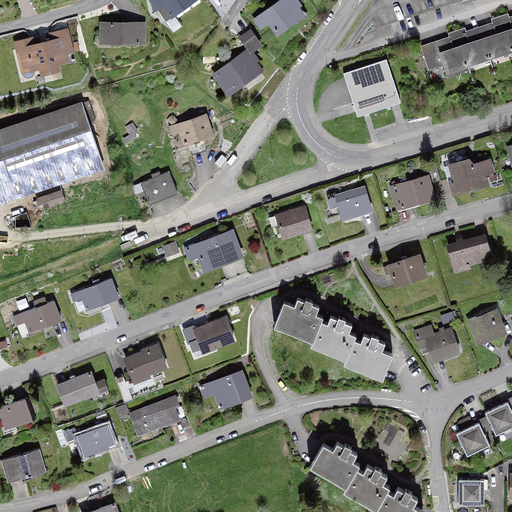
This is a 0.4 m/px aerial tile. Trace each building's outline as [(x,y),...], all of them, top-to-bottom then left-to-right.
[(151,0),(150,1),(157,10),(158,9),(166,20),(193,0),(151,0)] [(277,33),(303,15),(297,7),(299,5),(295,0),(285,0),(277,7),(275,4),(263,13),(277,33)] [(411,0),(370,14),(375,28),(461,0),(411,0)] [(499,16),(502,23),(510,20),(508,13),(499,16)] [(502,23),(499,16),(491,18),(493,25),(502,23)] [(144,23),(101,23),(101,36),(109,36),(109,42),(144,43),(144,23)] [(480,29),(489,57),(511,50),(504,31),(491,35),(488,26),(480,29)] [(456,30),(459,37),(467,34),(465,27),(456,30)] [(31,77),(33,75),(34,69),(41,68),(42,72),(57,68),(56,64),(64,62),(65,60),(64,53),(71,51),(69,40),(61,42),(60,38),(68,37),(66,29),(51,33),(53,40),(33,45),(31,38),(16,41),(18,49),(25,47),(26,51),(17,53),(22,74),(26,77),(31,77)] [(461,45),(468,64),(489,57),(480,29),(471,31),(474,41),(462,45),(461,45)] [(459,37),(456,30),(448,33),(450,40),(459,37)] [(260,43),(251,31),(244,36),(252,49),(260,43)] [(468,64),(461,45),(448,50),(445,40),(422,48),(426,61),(441,57),(446,71),(468,64)] [(220,69),(235,89),(261,70),(255,62),(257,60),(250,50),(234,62),(232,60),(220,69)] [(343,73),(357,116),(400,102),(386,59),(343,73)] [(0,201),(103,167),(81,103),(0,130),(0,201)] [(178,124),(184,143),(187,142),(192,155),(207,150),(202,137),(212,134),(205,115),(178,124)] [(472,164),(468,159),(445,166),(448,177),(449,181),(451,180),(454,193),(487,183),(484,173),(492,171),(489,160),(472,164)] [(443,162),(435,164),(440,179),(448,177),(445,166),(443,162)] [(440,179),(435,164),(425,167),(427,175),(391,186),(398,208),(434,197),(430,183),(440,179)] [(169,170),(160,174),(159,170),(146,176),(147,179),(140,182),(148,202),(177,190),(169,170)] [(371,209),(364,188),(337,196),(342,215),(360,209),(360,212),(371,209)] [(46,195),(50,205),(64,200),(61,190),(46,195)] [(311,229),(305,206),(276,215),(283,237),(311,229)] [(195,245),(204,267),(222,260),(222,262),(241,255),(232,231),(223,234),(223,233),(195,245)] [(448,245),(454,267),(491,256),(484,235),(448,245)] [(419,255),(383,267),(386,274),(392,272),(396,284),(425,274),(419,255)] [(79,290),(87,309),(118,297),(111,278),(100,282),(99,281),(93,283),(94,285),(79,290)] [(61,319),(53,300),(46,303),(44,297),(34,301),(36,307),(13,316),(16,324),(25,320),(29,332),(61,319)] [(313,340),(321,320),(322,315),(315,313),(318,305),(311,302),(312,300),(306,298),(305,300),(298,297),(295,305),(284,300),(275,325),(313,340)] [(28,306),(25,298),(17,301),(20,309),(28,306)] [(504,331),(496,310),(482,315),(483,316),(479,318),(478,315),(468,319),(476,337),(485,333),(487,339),(504,331)] [(311,344),(346,358),(354,338),(355,333),(348,331),(351,323),(344,320),(345,318),(339,315),(338,318),(331,315),(328,322),(321,320),(313,340),(311,344)] [(225,318),(195,329),(199,338),(191,341),(195,353),(233,339),(225,318)] [(434,359),(458,351),(450,328),(434,334),(431,326),(415,331),(423,353),(431,351),(434,359)] [(361,341),(354,338),(346,358),(344,362),(382,377),(392,353),(382,349),(385,341),(377,339),(378,336),(372,334),(371,336),(364,333),(361,341)] [(126,358),(135,382),(148,377),(147,373),(165,366),(157,344),(143,349),(144,351),(126,358)] [(211,382),(219,405),(234,399),(235,401),(251,395),(241,370),(211,382)] [(58,384),(66,403),(97,391),(98,394),(108,390),(103,378),(94,382),(90,372),(58,384)] [(114,376),(124,402),(132,399),(122,373),(114,376)] [(175,396),(131,413),(138,431),(156,424),(157,426),(178,418),(173,405),(178,403),(175,396)] [(27,397),(0,406),(0,409),(5,425),(14,422),(15,425),(24,421),(23,419),(34,415),(27,397)] [(506,402),(485,412),(496,434),(511,426),(511,409),(510,405),(508,406),(506,402)] [(118,414),(129,410),(126,403),(116,407),(118,414)] [(467,455),(490,444),(479,421),(456,432),(467,455)] [(76,434),(83,452),(97,447),(98,450),(115,444),(108,423),(76,434)] [(310,465),(346,486),(357,467),(359,463),(353,459),(356,452),(350,448),(351,446),(345,443),(344,445),(337,441),(333,448),(323,443),(310,465)] [(4,470),(7,481),(31,474),(32,475),(49,470),(46,461),(43,462),(39,448),(7,458),(10,468),(4,470)] [(366,502),(376,508),(387,489),(389,485),(383,482),(387,475),(380,471),(381,468),(375,465),(374,467),(367,464),(363,470),(357,467),(346,486),(344,490),(366,502)] [(459,504),(484,504),(484,490),(488,490),(488,479),(459,479),(459,504)] [(394,493),(387,489),(376,508),(374,511),(421,511),(423,510),(413,504),(417,497),(410,493),(411,491),(406,488),(404,490),(398,486),(394,493)] [(88,511),(117,511),(114,502),(88,511)]
